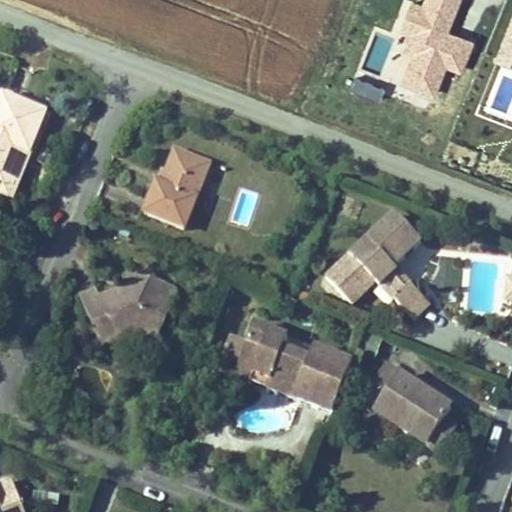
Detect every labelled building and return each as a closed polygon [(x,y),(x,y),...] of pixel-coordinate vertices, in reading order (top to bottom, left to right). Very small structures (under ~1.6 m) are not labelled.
[(456,0),(429,0),(429,1),(427,0),(411,0),(403,25),(423,32),(406,78),(436,89),(446,60),(461,66),(471,38),(446,29),(456,0)] [(511,21),(499,56),(511,60),(511,21)] [(0,86),(0,190),(10,194),(41,100),(0,86)] [(181,223),(205,157),(168,143),(155,182),(149,181),(141,208),(181,223)] [(321,271),(352,299),(389,265),(384,260),(409,232),(386,208),(321,271)] [(95,282),(79,291),(104,343),(143,324),(152,328),(170,283),(126,265),(119,279),(99,290),(95,282)] [(499,291),(511,291),(511,268),(500,268),(499,291)] [(405,276),(385,296),(408,317),(428,296),(405,276)] [(327,405),(342,362),(283,338),(287,327),(249,316),(243,332),(263,340),(250,376),(327,405)] [(235,353),(243,332),(223,325),(215,343),(235,353)] [(229,368),(250,376),(263,340),(243,332),(235,353),(229,368)] [(375,356),(352,393),(432,444),(445,420),(435,413),(444,398),(375,356)] [(0,511),(11,511),(0,486),(0,511)]
